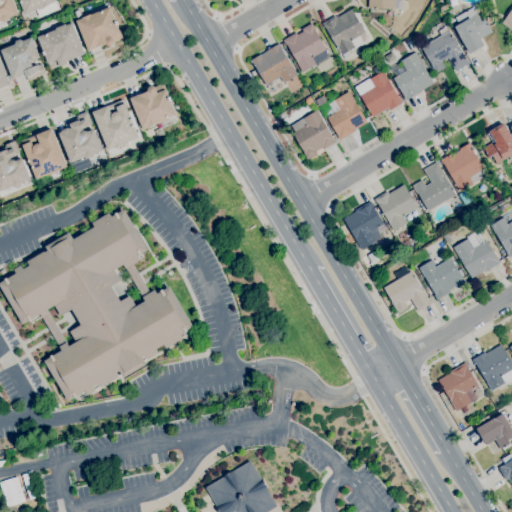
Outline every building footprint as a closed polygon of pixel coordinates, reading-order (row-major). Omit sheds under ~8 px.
[(0,27),(0,0),(12,0),(18,13),(9,17),(8,20),(5,22),(6,25),(0,27)] [(24,14),(18,0),(55,0),(56,1),(48,4),(48,5),(44,7),(45,8),(38,10),(37,9),(24,14)] [(402,0),(402,10),(368,8),(368,0),(402,0)] [(88,51),(76,20),(82,18),(82,17),(91,14),(110,6),(123,38),(114,41),(114,42),(114,43),(114,44),(113,44),(113,45),(112,45),(111,45),(111,46),(110,46),(109,46),(108,45),(107,45),(107,44),(106,44),(106,43),(88,51)] [(470,54),(454,26),(459,24),(455,17),(473,6),(481,21),(485,19),(492,32),(481,38),(485,45),(483,46),(471,53),(470,54)] [(511,30),(501,23),(511,7),(511,30)] [(344,59),(342,54),(341,55),(336,47),(337,47),(325,27),(325,28),(322,23),(335,15),(336,18),(351,8),(365,32),(362,33),(363,34),(359,36),(363,42),(348,51),(350,55),(344,59)] [(302,72),(296,63),(297,62),(287,44),(286,45),(283,40),(296,32),(297,35),(303,31),(302,29),(311,22),(315,29),(314,30),(326,49),(324,50),(329,56),(316,64),(316,63),(302,72)] [(50,69),(37,37),(56,29),(55,28),(66,24),(66,25),(72,23),(84,54),(66,61),(67,63),(59,66),(50,69)] [(435,73),(431,65),(431,64),(421,47),(449,30),(465,57),(469,63),(455,70),(448,59),(446,60),(446,59),(442,61),(445,67),(435,73)] [(28,80),(27,77),(26,77),(25,73),(12,79),(0,50),(15,44),(15,41),(20,39),(23,41),(31,37),(40,57),(34,60),(33,60),(33,61),(33,62),(32,62),(32,63),(31,63),(33,67),(38,64),(38,65),(42,64),(45,73),(28,80)] [(265,85),(254,65),(254,66),(253,65),(250,60),(260,54),(260,55),(266,51),(279,43),(281,47),(292,66),(297,75),(283,83),(280,77),(265,85)] [(405,100),(403,97),(404,96),(393,78),(406,70),(400,61),(415,52),(433,83),(421,90),(405,100)] [(0,60),(10,84),(0,88),(0,60)] [(372,117),(359,94),(365,90),(361,83),(369,78),(369,79),(375,75),(372,71),(378,68),(379,70),(380,69),(381,71),(383,71),(399,98),(400,98),(402,102),(389,110),(388,108),(372,117)] [(142,129),(142,128),(130,98),(138,94),(138,95),(148,91),(147,90),(148,89),(148,88),(148,87),(149,86),(150,86),(151,86),(152,85),(153,86),(154,86),(163,83),(176,115),(179,122),(160,129),(158,123),(142,129)] [(339,140),(337,136),(327,117),(328,116),(326,111),(331,108),(328,103),(334,100),(334,99),(349,90),(356,103),(367,122),(355,129),(356,131),(339,140)] [(318,106),(315,100),(323,95),(327,101),(318,106)] [(107,150),(92,112),(122,99),(124,103),(125,103),(139,137),(126,142),(127,144),(122,146),(121,145),(115,147),(107,150)] [(307,159),(303,153),(304,152),(292,133),(295,132),(291,125),(303,118),(317,110),(322,118),(321,119),(332,137),(333,137),(336,141),(323,149),(322,147),(316,151),(317,153),(307,159)] [(70,163),(58,133),(61,131),(61,130),(68,127),(69,128),(71,127),(68,121),(77,117),(76,115),(87,111),(92,123),(88,125),(88,126),(83,129),(83,130),(84,130),(85,130),(86,131),(87,131),(94,129),(102,150),(93,153),(92,156),(87,158),(84,157),(70,163)] [(511,154),(497,163),(492,156),(489,158),(486,153),(487,153),(486,151),(485,151),(483,148),(494,141),(489,131),(504,122),(511,136),(511,154)] [(36,179),(22,145),(21,141),(52,128),(67,166),(59,169),(60,170),(55,172),(55,173),(49,175),(49,174),(36,179)] [(0,191),(0,148),(5,146),(5,144),(15,140),(20,152),(16,154),(16,155),(11,158),(11,159),(12,159),(13,159),(14,160),(15,160),(22,158),(30,179),(21,182),(20,186),(16,187),(13,186),(0,191)] [(460,191),(454,183),(455,182),(444,164),(443,164),(440,160),(453,152),(454,153),(460,149),(459,149),(469,143),(472,147),(471,147),(484,168),(483,169),(487,174),(473,183),(460,191)] [(428,211),(417,193),(417,194),(412,185),(422,180),(425,185),(431,182),(423,169),(437,161),(440,167),(445,176),(455,195),(428,211)] [(393,231),(388,222),(378,204),(377,204),(374,199),(387,191),(388,193),(404,184),(408,192),(411,190),(413,194),(410,196),(417,208),(416,208),(420,214),(413,218),(410,212),(403,216),(407,222),(393,231)] [(367,251),(364,247),(361,250),(343,218),(355,211),(355,210),(371,200),(373,205),(383,222),(385,221),(388,226),(385,228),(386,229),(380,233),(382,237),(375,240),(376,241),(375,241),(377,245),(374,247),(372,243),(368,245),(371,249),(367,251)] [(68,401),(43,360),(50,357),(49,356),(52,354),(52,355),(61,350),(41,317),(31,322),(30,321),(29,321),(29,320),(22,324),(0,286),(0,282),(4,280),(4,279),(6,277),(7,278),(15,273),(13,269),(21,264),(23,269),(29,265),(26,261),(44,251),(44,252),(47,250),(45,246),(46,246),(44,243),(51,238),(53,242),(69,232),(73,239),(94,227),(92,223),(109,212),(112,216),(115,214),(115,213),(117,212),(118,213),(124,209),(148,250),(142,254),(142,255),(140,256),(139,255),(136,257),(138,261),(133,264),(150,292),(155,289),(157,293),(161,291),(160,290),(163,289),(163,290),(170,286),(194,327),(187,331),(188,332),(185,333),(185,332),(181,334),(184,338),(166,349),(164,345),(156,349),(159,353),(148,359),(145,355),(142,357),(146,363),(122,377),(119,371),(116,373),(118,377),(101,387),(98,383),(93,387),(95,391),(87,395),(85,391),(76,396),(77,397),(75,398),(74,398),(68,401)] [(511,255),(509,257),(506,252),(490,225),(504,217),(508,223),(511,220),(511,255)] [(471,278),(460,259),(459,259),(452,247),(467,238),(473,248),(486,240),(497,259),(498,258),(500,262),(484,272),(484,271),(471,278)] [(372,263),(367,255),(374,251),(379,259),(372,263)] [(437,300),(434,295),(435,294),(423,274),(422,274),(418,267),(432,259),(436,266),(450,257),(458,270),(460,269),(463,274),(461,275),(462,277),(462,276),(466,282),(456,289),(455,286),(449,290),(450,292),(437,300)] [(398,313),(393,305),(394,305),(393,304),(392,305),(390,301),(391,300),(383,287),(398,279),(394,273),(406,266),(409,272),(411,271),(429,301),(431,303),(418,311),(410,298),(404,302),(408,307),(398,313)] [(491,391),(485,382),(486,382),(475,363),(475,364),(472,359),(484,351),(486,353),(501,344),(505,350),(508,348),(511,355),(508,357),(511,363),(511,380),(505,385),(504,383),(491,391)] [(463,413),(460,409),(456,411),(438,380),(450,373),(449,371),(465,362),(468,366),(467,367),(478,385),(471,389),(477,399),(466,405),(468,410),(463,413)] [(500,449),(494,440),(486,445),(485,444),(476,428),(477,428),(474,423),(488,415),(490,419),(494,417),(494,418),(502,413),(511,428),(511,429),(511,438),(508,440),(510,443),(500,449)] [(511,485),(508,479),(505,480),(498,467),(502,465),(504,464),(501,459),(510,453),(511,455),(511,485)] [(218,511),(216,507),(217,506),(205,488),(224,476),(224,475),(231,471),(232,472),(251,461),(277,506),(266,511),(218,511)] [(0,481),(0,483),(8,506),(15,503),(15,502),(23,499),(15,477),(0,481)]
